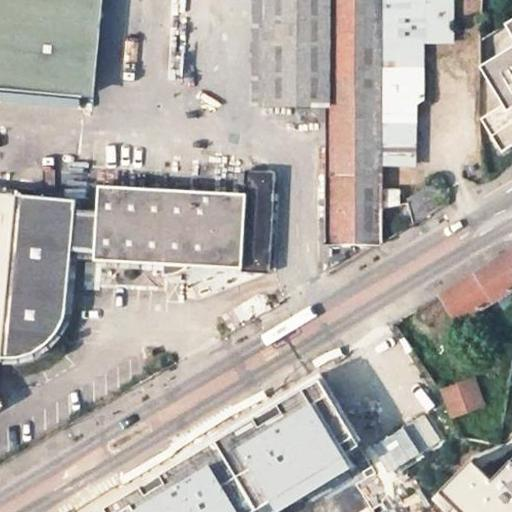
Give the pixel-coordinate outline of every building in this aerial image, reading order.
[(0,0),(0,93),(87,100),(96,0),(0,0)] [(251,0),(250,105),(266,105),(266,0),(251,0)] [(327,0),(266,0),(266,105),(328,105),(327,0)] [(327,0),(328,105),(328,242),(381,243),(381,188),(381,159),(381,130),(381,0),(327,0)] [(381,0),(381,130),(423,129),(421,40),(451,40),(450,0),(381,0)] [(511,20),(505,25),(511,37),(511,48),(480,68),(504,106),(481,120),(502,153),(511,146),(511,20)] [(423,159),(423,129),(381,130),(381,159),(423,159)] [(265,269),(270,176),(247,174),(247,184),(246,194),(241,268),(265,269)] [(95,253),(94,260),(241,268),(246,194),(98,187),(97,211),(75,210),(71,252),(95,253)] [(381,243),(414,223),(407,202),(397,203),(397,188),(381,188),(381,243)] [(14,196),(0,195),(0,362),(4,362),(13,202),(14,196)] [(76,206),(13,202),(4,362),(12,362),(15,362),(22,361),(30,359),(37,356),(41,354),(47,350),(53,345),(57,340),(60,333),(63,328),(71,252),(75,210),(76,206)] [(511,250),(439,294),(456,321),(496,297),(511,287),(511,250)] [(511,304),(511,287),(496,297),(503,309),(511,304)] [(482,404),(473,378),(441,390),(450,415),(482,404)] [(318,381),(108,507),(110,511),(252,511),(360,447),(343,421),(337,411),(318,381)] [(380,480),(405,465),(397,452),(372,467),(380,480)] [(415,511),(417,511),(423,479),(412,461),(405,465),(380,480),(398,511),(415,511)] [(511,511),(511,463),(495,481),(480,466),(443,503),(452,511),(511,511)]
